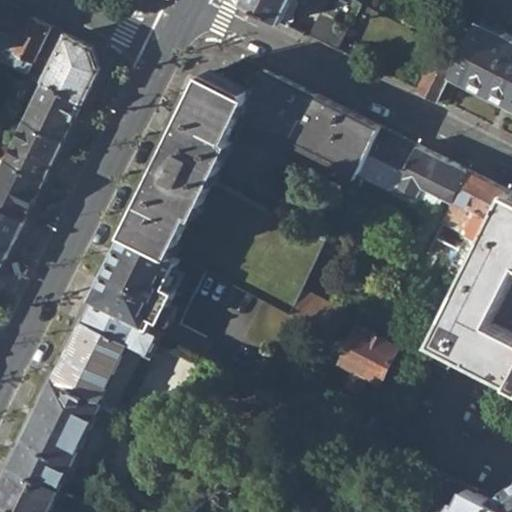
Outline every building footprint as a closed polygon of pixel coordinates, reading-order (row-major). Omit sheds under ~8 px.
[(0,0),(0,39),(2,41),(0,45),(0,58),(22,70),(31,74),(54,27),(0,0)] [(244,0),(244,2),(288,25),(290,16),(288,15),(295,0),(319,11),(324,0),(244,0)] [(323,12),(314,30),(343,44),(351,25),(323,12)] [(455,74),(511,102),(511,35),(481,21),(456,72),(455,74)] [(31,74),(47,82),(58,62),(64,65),(54,85),(85,101),(100,69),(92,45),(54,27),(31,74)] [(442,100),(455,74),(456,72),(436,62),(422,91),(442,100)] [(209,72),(130,232),(212,272),(292,312),(337,220),(250,179),(251,175),(224,163),(257,97),(369,152),(382,126),(265,68),(253,94),(209,72)] [(47,82),(28,121),(65,140),(85,101),(54,85),(47,82)] [(28,121),(8,158),(46,178),(65,140),(28,121)] [(470,169),(382,126),(369,152),(367,155),(454,200),(470,169)] [(8,158),(0,175),(0,201),(27,215),(46,178),(8,158)] [(510,188),(470,169),(454,200),(443,221),(471,235),(457,264),(470,270),(510,188)] [(511,189),(510,188),(470,270),(437,336),(459,348),(511,373),(511,325),(495,317),(511,281),(511,189)] [(0,251),(8,256),(27,215),(0,201),(0,251)] [(130,232),(96,299),(157,330),(162,319),(175,325),(176,322),(185,326),(212,272),(130,232)] [(0,272),(8,256),(0,251),(0,272)] [(298,307),(323,320),(332,302),(308,289),(298,307)] [(96,299),(59,374),(109,400),(137,344),(158,355),(167,335),(157,330),(96,299)] [(383,383),(401,344),(360,324),(342,363),(357,371),(351,383),(364,389),(370,377),(383,383)] [(459,348),(437,336),(429,352),(452,363),(459,348)] [(59,374),(18,456),(68,480),(109,400),(59,374)] [(0,490),(0,502),(3,511),(52,511),(68,480),(18,456),(0,490)] [(511,480),(494,493),(511,501),(511,480)] [(511,511),(511,501),(494,493),(470,482),(460,502),(449,510),(447,507),(438,511),(511,511)]
